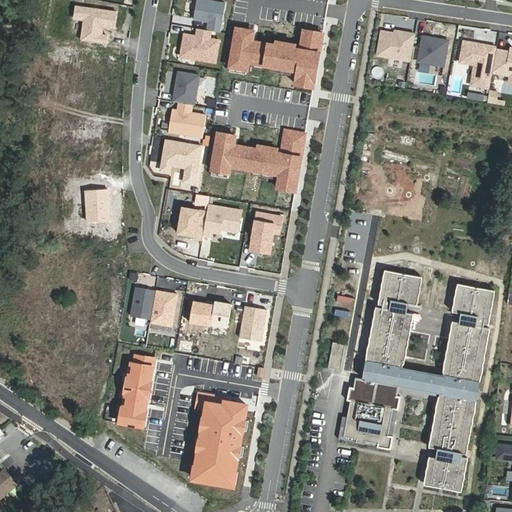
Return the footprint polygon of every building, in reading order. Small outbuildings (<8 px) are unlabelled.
[(226,3),(205,0),(197,0),(194,20),(209,22),(207,30),(211,31),(221,32),(226,3)] [(207,30),(198,28),(196,36),(196,38),(192,38),(193,35),(185,34),(181,56),(216,63),(220,40),(210,38),(211,31),(207,30)] [(254,32),(237,29),(230,67),(247,70),(248,62),(272,66),(292,70),(299,71),(297,80),(314,83),(319,57),(251,45),(252,41),(254,32)] [(323,34),(304,30),(301,50),(319,53),(323,34)] [(395,33),(382,31),(377,55),(411,61),(415,34),(407,32),(406,35),(395,33)] [(448,40),(423,36),(418,62),(444,66),(448,40)] [(276,45),(252,41),(251,45),(319,57),(319,53),(301,50),(296,49),(296,45),(276,42),(276,45)] [(497,47),(464,41),(460,62),(475,65),(471,85),(489,89),(492,72),(496,50),(497,47)] [(511,75),(511,50),(511,52),(496,50),(492,72),(511,75)] [(292,70),(272,66),(271,71),(291,75),(292,70)] [(178,72),(173,101),(179,102),(193,105),(195,105),(200,75),(178,72)] [(193,105),(179,102),(178,110),(172,109),(169,132),(203,137),(206,115),(191,113),(193,105)] [(305,134),(286,131),(282,153),(282,154),(301,157),(305,134)] [(235,135),(219,133),(212,170),(229,173),(230,166),(280,175),(279,184),(296,187),(301,160),(233,148),(234,145),(235,135)] [(234,145),(233,148),(301,160),(301,157),(282,154),(282,153),(279,153),(280,150),(254,145),(254,148),(234,145)] [(242,211),(209,205),(208,211),(203,235),(212,236),(213,232),(221,233),(221,229),(238,232),(242,211)] [(208,211),(183,207),(178,233),(195,236),(194,239),(203,240),(203,235),(208,211)] [(352,210),(351,216),(365,219),(366,213),(352,210)] [(283,217),(257,212),(250,250),(270,254),(274,233),(280,234),(283,217)] [(379,310),(367,377),(369,377),(368,382),(366,381),(366,382),(358,380),(356,391),(353,390),(350,403),(353,403),(350,420),(345,419),(341,442),(393,452),(402,400),(400,399),(401,389),(445,397),(442,415),(441,414),(438,433),(439,433),(437,442),(434,441),(433,450),(447,453),(445,462),(441,461),(440,472),(445,473),(442,490),(459,493),(460,484),(467,485),(468,482),(465,482),(469,460),(462,459),(463,456),(465,456),(468,441),(471,441),(475,418),(473,417),(477,397),(479,398),(492,331),(486,330),(486,326),(490,327),(496,294),(461,287),(456,315),(464,316),(462,326),(456,324),(445,381),(404,373),(415,317),(409,316),(411,306),(419,308),(424,280),(388,274),(382,307),(386,308),(385,311),(379,310)] [(156,290),(136,287),(131,316),(151,320),(156,290)] [(178,294),(156,290),(151,320),(151,322),(172,326),(178,294)] [(207,303),(194,301),(190,322),(211,326),(211,324),(215,302),(207,301),(207,303)] [(232,304),(215,301),(211,324),(228,327),(232,304)] [(267,310),(245,306),(239,337),(261,341),(267,310)] [(346,344),(333,342),(329,367),(341,370),(346,344)] [(1,429),(6,436),(11,432),(5,425),(1,429)] [(511,446),(500,445),(499,459),(511,459),(511,446)] [(11,493),(0,479),(0,499),(3,497),(4,499),(11,493)]
